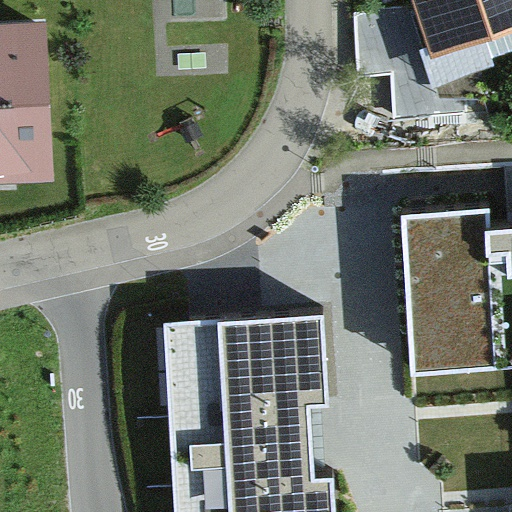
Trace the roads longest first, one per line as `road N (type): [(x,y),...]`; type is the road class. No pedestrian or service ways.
road 1 (residential): [(84,248),(195,218),(233,200),(261,174),(298,108),(311,0)]
road 2 (residential): [(101,511),(84,248)]
